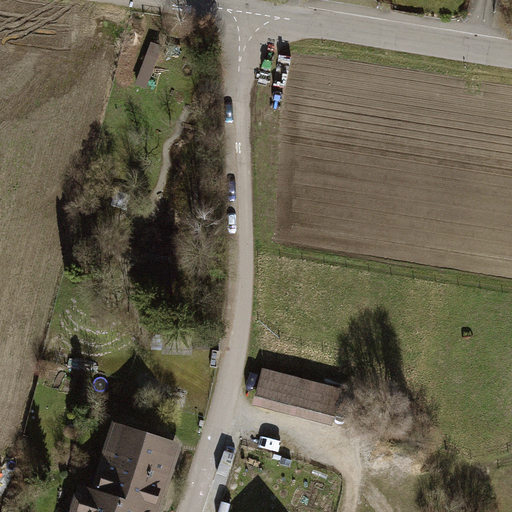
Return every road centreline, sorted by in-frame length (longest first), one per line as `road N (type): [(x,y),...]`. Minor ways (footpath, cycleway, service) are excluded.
road 1 (residential): [(237,17),(242,265),(232,360),(185,511)]
road 2 (residential): [(511,60),(237,17)]
